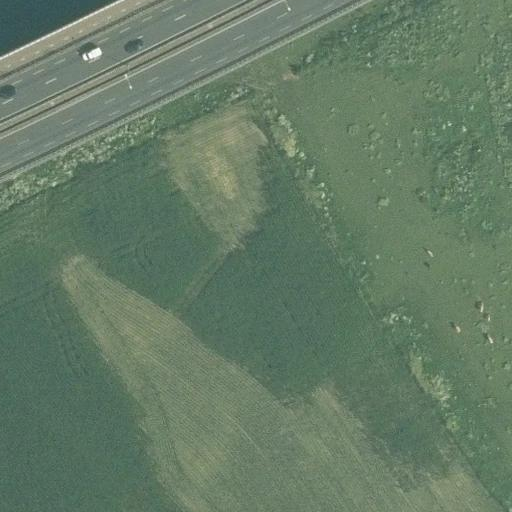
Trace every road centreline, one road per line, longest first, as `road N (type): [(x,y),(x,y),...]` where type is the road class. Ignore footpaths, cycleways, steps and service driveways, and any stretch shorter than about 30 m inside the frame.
road 1 (trunk): [(0,140),(277,0)]
road 2 (trunk): [(177,0),(0,87)]
